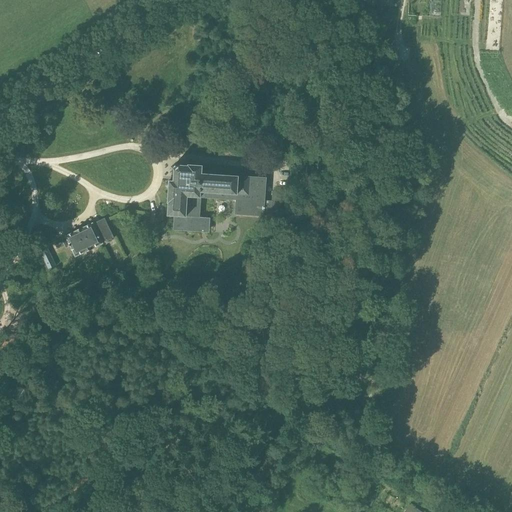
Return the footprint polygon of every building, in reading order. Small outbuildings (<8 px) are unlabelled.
[(431,0),(408,0),(408,15),(430,17),(431,0)] [(170,181),(168,203),(170,203),(169,215),(174,216),(177,216),(177,218),(176,228),(196,229),(197,217),(200,217),(201,197),(237,200),(236,214),(264,216),(264,215),(271,215),(272,201),(265,201),(266,178),(239,176),(203,173),(203,166),(189,164),(189,166),(180,165),(177,162),(172,166),(174,169),(175,169),(174,181),(170,181)] [(93,224),(83,228),(75,231),(75,232),(65,237),(66,238),(62,239),(66,247),(70,245),(76,257),(85,253),(94,250),(93,249),(103,245),(99,235),(102,234),(106,242),(114,239),(105,219),(97,223),(98,225),(94,227),(93,224)] [(56,266),(46,246),(38,250),(48,270),(56,266)] [(165,304),(169,315),(175,313),(172,302),(165,304)] [(377,362),(372,369),(383,376),(387,369),(377,362)]
